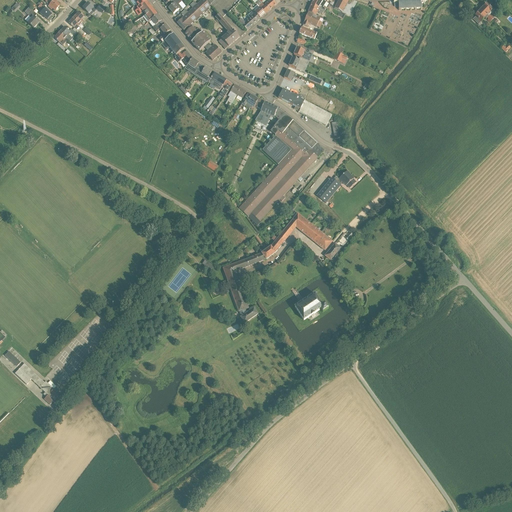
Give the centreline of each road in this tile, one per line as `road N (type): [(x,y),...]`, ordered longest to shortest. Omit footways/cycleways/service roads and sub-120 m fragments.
road 1 (unclassified): [(56,410),(196,218),(0,110)]
road 2 (unclassified): [(349,363),(276,419),(192,511)]
road 3 (unclassified): [(455,511),(349,363)]
road 4 (unclassified): [(462,277),(349,363)]
